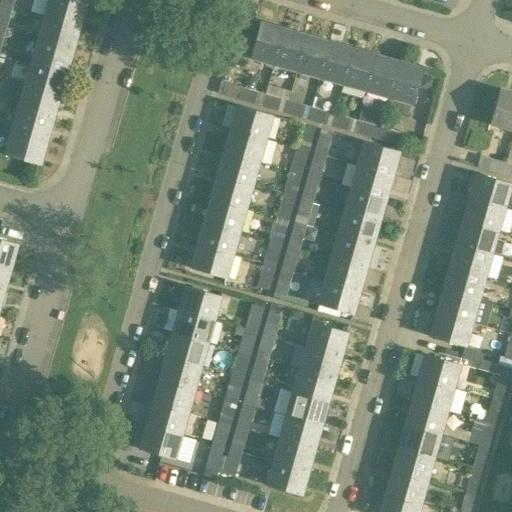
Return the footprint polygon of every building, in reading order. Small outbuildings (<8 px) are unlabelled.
[(46,0),(43,15),(79,26),(85,1),(80,0),(46,0)] [(11,6),(0,3),(0,28),(5,29),(11,6)] [(79,26),(43,15),(36,38),(72,49),(79,26)] [(272,64),(282,28),(259,21),(248,57),(272,64)] [(282,28),(272,64),(295,71),(306,35),(282,28)] [(306,35),(295,71),(318,78),(329,41),(306,35)] [(72,49),(36,38),(30,62),(66,72),(72,49)] [(329,41),(318,78),(341,84),(352,48),(329,41)] [(352,48),(341,84),(364,91),(375,55),(352,48)] [(375,55),(364,91),(387,98),(398,62),(375,55)] [(66,72),(30,62),(23,85),(59,95),(66,72)] [(398,62),(387,98),(411,105),(416,87),(420,74),(421,68),(398,62)] [(429,86),(432,77),(420,74),(416,87),(425,89),(429,86)] [(59,95),(23,85),(16,108),(52,118),(59,95)] [(237,99),(252,103),(260,106),(263,94),(256,92),(240,87),(237,99)] [(511,130),(511,93),(498,89),(488,123),(511,130)] [(263,94),(260,106),(283,112),(286,101),(263,94)] [(286,101),(283,112),(306,119),(309,107),(286,101)] [(228,129),(264,139),(271,115),(235,105),(228,129)] [(309,107),(306,119),(329,125),(332,114),(309,107)] [(52,118),(16,108),(10,131),(46,141),(52,118)] [(332,114),(329,125),(352,132),(356,120),(332,114)] [(356,120),(352,132),(375,138),(379,127),(356,120)] [(314,128),(301,124),(295,147),(307,151),(314,128)] [(402,134),(387,129),(379,127),(375,138),(399,145),(402,134)] [(221,152),(258,162),(264,139),(228,129),(221,152)] [(332,132),(320,129),(313,153),(325,156),(332,132)] [(46,141),(10,131),(3,155),(39,165),(46,141)] [(355,165),(391,175),(398,151),(362,141),(355,165)] [(288,171),(301,174),(307,151),(295,147),(288,171)] [(215,175),(251,185),(258,162),(221,152),(215,175)] [(325,156),(313,153),(306,176),(318,179),(325,156)] [(479,155),(476,167),(500,174),(504,162),(479,155)] [(511,177),(511,164),(504,162),(500,174),(511,177)] [(391,175),(355,165),(349,188),(385,198),(391,175)] [(281,194),(294,197),(301,174),(288,171),(281,194)] [(467,197),(504,207),(510,183),(474,173),(467,197)] [(208,198),(245,208),(251,185),(215,175),(208,198)] [(318,179),(306,176),(300,199),(312,202),(318,179)] [(385,198),(349,188),(342,211),(378,221),(385,198)] [(275,216),(288,220),(294,197),(281,194),(275,216)] [(504,207),(467,197),(460,220),(497,230),(504,207)] [(202,221),(238,231),(245,208),(208,198),(202,221)] [(312,202),(300,199),(293,222),(305,226),(312,202)] [(378,221),(342,211),(336,234),(371,244),(378,221)] [(497,230),(460,220),(454,243),(491,253),(497,230)] [(195,244),(232,254),(238,231),(202,221),(195,244)] [(305,226),(293,222),(286,245),(299,248),(305,226)] [(285,228),(273,224),(268,240),(281,243),(285,228)] [(371,244),(336,234),(329,257),(365,267),(371,244)] [(0,264),(10,267),(17,243),(0,238),(0,264)] [(262,263),(274,266),(281,243),(268,240),(262,263)] [(491,253),(454,243),(447,266),(484,276),(491,253)] [(232,254),(195,244),(189,267),(225,278),(232,254)] [(299,248),(286,245),(280,268),(292,271),(299,248)] [(365,267),(329,257),(323,280),(358,290),(365,267)] [(255,287),(268,290),(274,266),(262,263),(255,287)] [(0,289),(4,290),(10,267),(0,264),(0,289)] [(484,276),(447,266),(441,289),(478,299),(484,276)] [(273,292),(286,296),(292,271),(280,268),(273,292)] [(358,290),(323,280),(316,304),(352,314),(358,290)] [(177,309),(213,319),(220,295),(184,285),(177,309)] [(478,299),(441,289),(434,312),(471,322),(478,299)] [(262,307),(251,304),(244,328),(255,331),(262,307)] [(170,332),(206,342),(213,319),(177,309),(170,332)] [(511,309),(509,309),(507,316),(501,314),(496,329),(510,334),(511,334),(511,309)] [(280,313),(269,310),(262,333),(273,336),(280,313)] [(471,322),(434,312),(428,336),(464,346),(471,322)] [(304,345),(340,355),(347,332),(311,321),(304,345)] [(237,351),(249,354),(255,331),(244,328),(237,351)] [(164,355),(200,365),(206,342),(170,332),(164,355)] [(273,336),(262,333),(255,356),(266,359),(273,336)] [(497,363),(501,364),(511,366),(511,334),(510,334),(503,357),(499,356),(497,363)] [(340,355),(304,345),(297,368),(334,378),(340,355)] [(231,374),(242,377),(249,354),(237,351),(231,374)] [(416,377),(452,387),(459,364),(423,353),(416,377)] [(157,378),(193,388),(200,365),(164,355),(157,378)] [(266,359),(255,356),(249,379),(260,382),(266,359)] [(334,378),(297,368),(291,391),(327,402),(334,378)] [(224,397),(236,400),(242,377),(231,374),(224,397)] [(503,402),(510,378),(498,375),(497,377),(491,398),(503,402)] [(452,387),(416,377),(409,400),(446,411),(452,387)] [(151,401),(187,412),(193,388),(157,378),(151,401)] [(260,382),(249,379),(242,402),(253,405),(260,382)] [(327,402),(291,391),(284,414),(320,425),(327,402)] [(218,420),(229,424),(236,400),(224,397),(218,420)] [(503,402),(491,399),(485,422),(496,425),(503,402)] [(446,411),(409,400),(403,423),(439,434),(446,411)] [(144,424),(180,435),(187,412),(151,401),(144,424)] [(253,405),(242,402),(235,425),(246,429),(253,405)] [(478,420),(482,421),(484,412),(475,410),(472,418),(476,419),(478,420)] [(320,425),(284,414),(278,437),(314,448),(320,425)] [(478,445),(490,448),(496,425),(485,422),(484,422),(482,421),(478,420),(476,419),(474,427),(469,442),(478,444),(478,445)] [(211,443),(222,447),(229,424),(218,420),(211,443)] [(439,434),(403,423),(396,446),(433,457),(439,434)] [(180,435),(144,424),(137,448),(173,458),(180,435)] [(246,429),(235,425),(229,448),(240,452),(246,429)] [(314,448),(278,437),(271,460),(307,471),(314,448)] [(220,454),(222,447),(211,443),(202,476),(215,480),(217,471),(216,470),(220,454)] [(490,448),(478,445),(471,468),(483,471),(490,448)] [(433,457),(396,446),(390,469),(426,480),(433,457)] [(216,470),(217,471),(233,475),(240,452),(229,448),(227,456),(220,454),(216,470)] [(307,471),(271,460),(264,484),(300,494),(307,471)] [(483,471),(471,468),(465,491),(477,494),(483,471)] [(426,480),(390,469),(383,493),(419,503),(426,480)] [(471,511),(477,494),(465,491),(458,511),(471,511)] [(416,511),(419,503),(383,493),(377,511),(416,511)]
